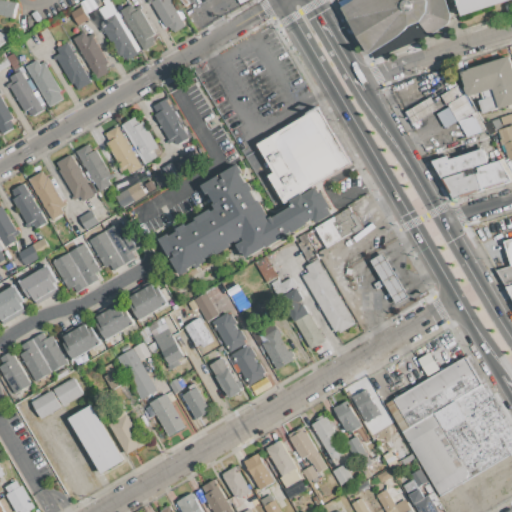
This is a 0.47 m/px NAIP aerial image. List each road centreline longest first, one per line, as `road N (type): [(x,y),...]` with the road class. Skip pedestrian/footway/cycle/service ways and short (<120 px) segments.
road 1 (primary): [(281,0),(510,386)]
road 2 (residential): [(101,511),(457,298)]
road 3 (residential): [(0,168),(277,0)]
road 4 (primary): [(511,341),(359,90)]
road 5 (residential): [(355,83),(511,29)]
